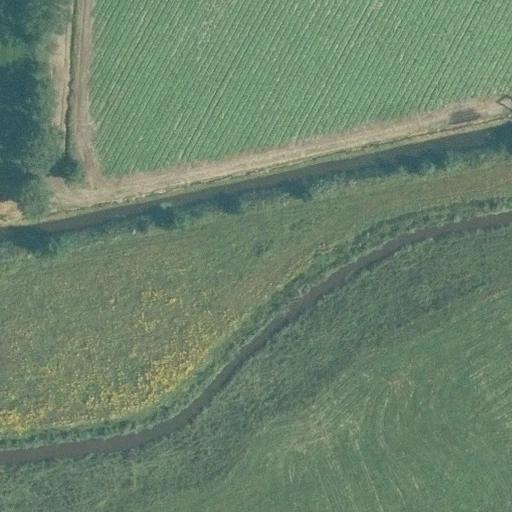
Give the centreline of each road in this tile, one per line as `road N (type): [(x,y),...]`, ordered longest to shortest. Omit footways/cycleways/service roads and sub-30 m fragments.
road 1 (track): [(57,199),(511,102)]
road 2 (track): [(64,0),(57,199)]
